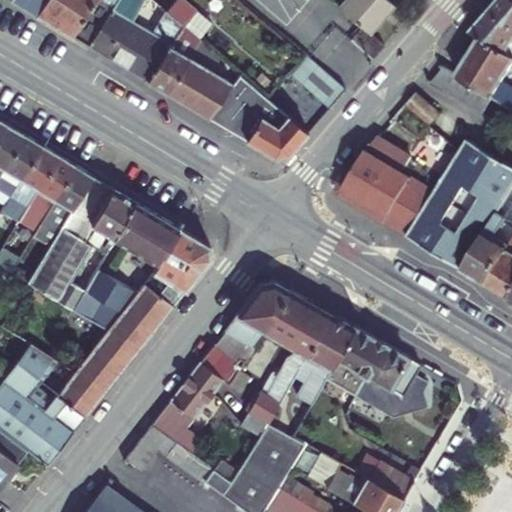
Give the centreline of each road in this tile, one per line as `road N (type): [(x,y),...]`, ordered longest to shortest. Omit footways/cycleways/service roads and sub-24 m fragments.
road 1 (residential): [(44,511),(274,218)]
road 2 (secondary): [(274,218),(0,54)]
road 3 (tertiary): [(274,218),(458,0)]
road 4 (secondary): [(511,358),(274,218)]
road 5 (residential): [(511,376),(431,511)]
